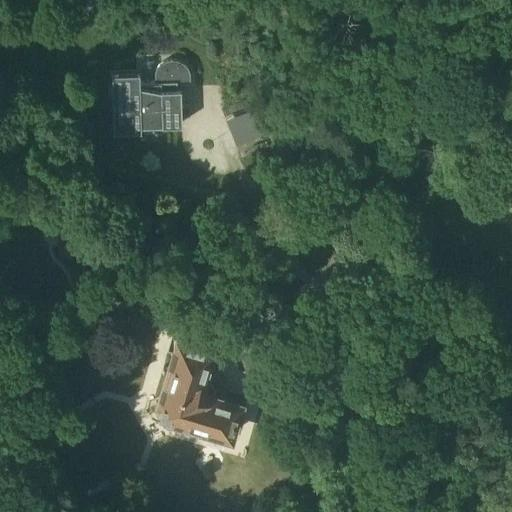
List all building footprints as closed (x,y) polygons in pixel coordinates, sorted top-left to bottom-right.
[(189,81),(189,73),(189,72),(188,69),(187,66),(185,64),(183,62),(180,60),(177,59),(173,58),(170,58),(167,59),(164,60),(162,61),(160,63),(158,66),(157,67),(156,70),(155,73),(155,80),(129,81),(129,105),(140,104),(140,124),(180,123),(180,88),(177,88),(177,81),(189,81)] [(76,88),(51,73),(39,93),(65,108),(76,88)] [(296,251),(329,234),(309,198),(277,216),(296,251)] [(69,234),(62,242),(63,250),(70,256),(79,256),(85,249),(85,241),(79,235),(69,234)] [(176,339),(157,404),(164,416),(229,435),(231,426),(238,428),(242,412),(236,410),(238,402),(218,396),(203,368),(208,349),(201,346),(203,338),(186,333),(183,342),(176,339)]
